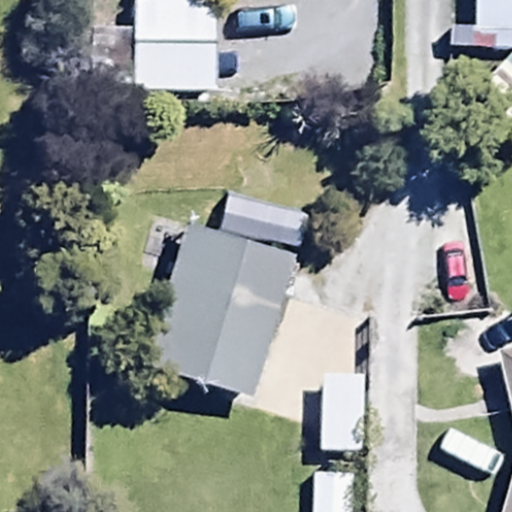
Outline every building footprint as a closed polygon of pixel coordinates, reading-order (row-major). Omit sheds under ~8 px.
[(511,0),(473,0),(474,24),(449,25),(449,52),(511,51),(511,0)] [(295,256),(179,219),(135,359),(251,396),(295,256)] [(511,511),(511,342),(493,346),(511,444),(493,511),(511,511)] [(361,374),(315,373),(313,451),(358,453),(361,374)] [(350,511),(351,472),(307,472),(306,511),(350,511)]
